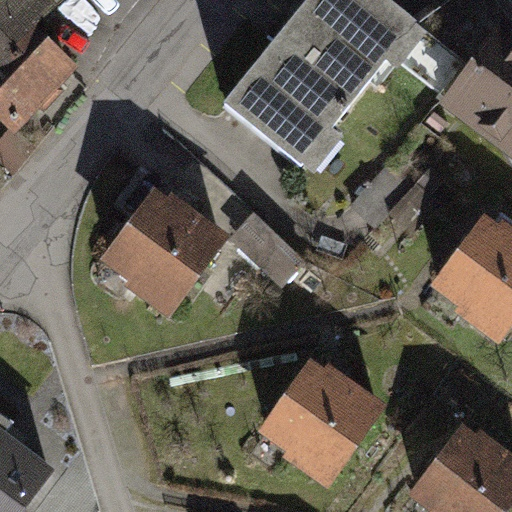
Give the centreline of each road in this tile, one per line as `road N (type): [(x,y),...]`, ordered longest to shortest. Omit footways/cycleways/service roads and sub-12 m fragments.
road 1 (residential): [(10,233),(67,273),(137,511)]
road 2 (residential): [(10,233),(198,0)]
